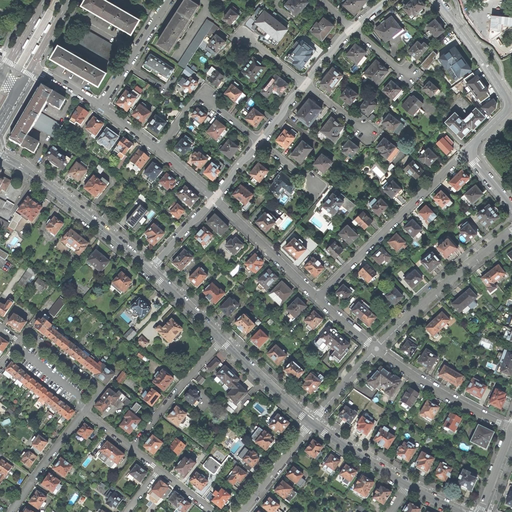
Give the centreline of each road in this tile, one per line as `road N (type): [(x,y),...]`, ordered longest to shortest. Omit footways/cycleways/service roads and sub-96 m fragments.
road 1 (residential): [(466,150),(318,297)]
road 2 (residential): [(435,0),(508,100),(466,150)]
road 3 (tertiary): [(148,270),(0,158)]
road 4 (residential): [(511,230),(376,348)]
road 5 (residential): [(376,348),(441,393),(511,427)]
road 6 (residential): [(214,198),(318,297)]
road 7 (residential): [(221,340),(131,448)]
road 8 (residential): [(18,341),(31,332),(101,390),(85,412)]
road 9 (residential): [(101,106),(169,0)]
road 10 (residential): [(85,412),(11,511)]
road 11 (tertiary): [(311,422),(221,340)]
